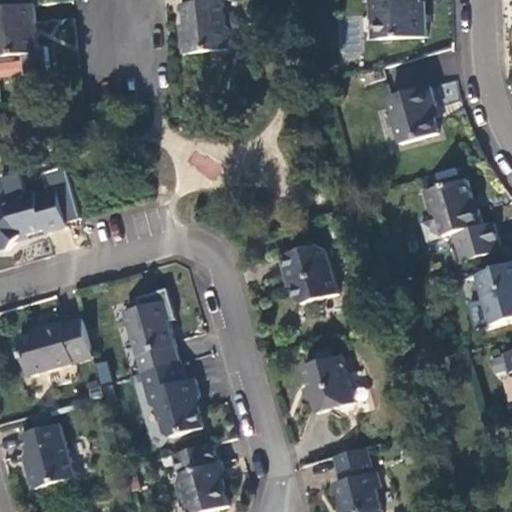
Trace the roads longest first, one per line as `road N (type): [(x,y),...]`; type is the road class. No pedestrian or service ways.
road 1 (residential): [(275,511),(282,501),(277,428),(221,257),(180,240),(0,287)]
road 2 (residential): [(511,134),(490,57),(488,0)]
